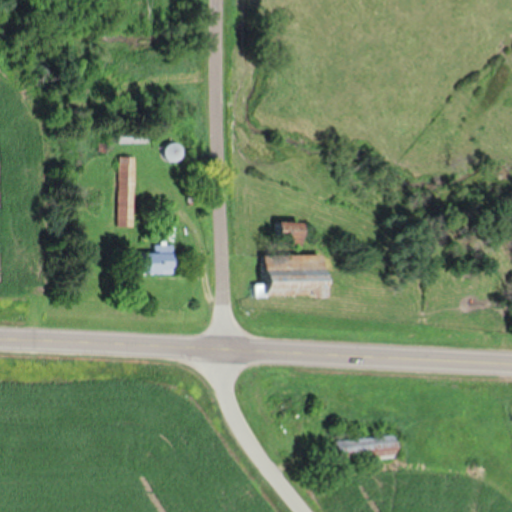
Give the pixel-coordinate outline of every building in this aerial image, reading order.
[(176,143),(161,143),(161,160),(176,160),(176,143)] [(130,226),(130,156),(114,155),(114,226),(130,226)] [(301,230),(277,230),(277,242),(301,242),(301,230)] [(150,252),(129,252),(129,274),(170,274),(170,245),(150,245),(150,252)] [(259,255),(259,297),(323,297),(323,255),(259,255)] [(394,458),(392,435),(333,439),(334,462),(394,458)]
